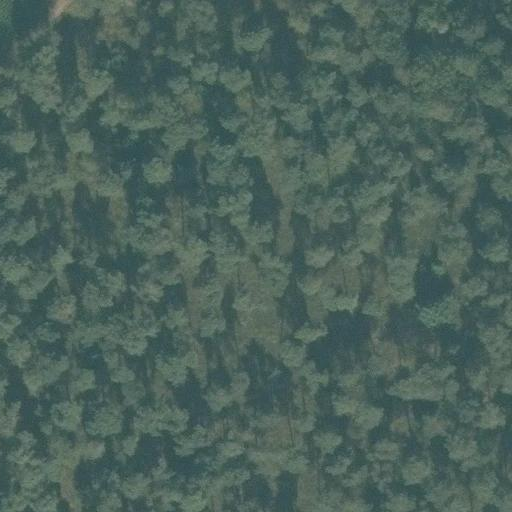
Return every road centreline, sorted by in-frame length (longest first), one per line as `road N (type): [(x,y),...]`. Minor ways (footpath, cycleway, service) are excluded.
road 1 (track): [(89,511),(0,305)]
road 2 (track): [(416,0),(441,50),(490,111),(511,125)]
